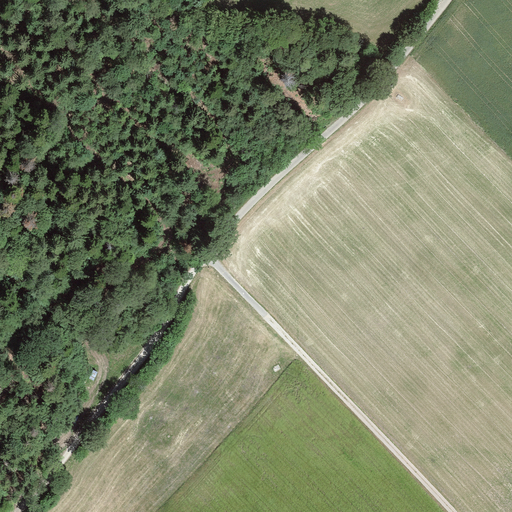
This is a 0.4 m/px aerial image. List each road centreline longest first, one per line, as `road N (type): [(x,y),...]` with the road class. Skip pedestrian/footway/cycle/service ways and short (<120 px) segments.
road 1 (track): [(446,0),(356,106),(228,224),(104,400)]
road 2 (track): [(204,258),(452,511)]
road 3 (track): [(10,511),(104,400)]
